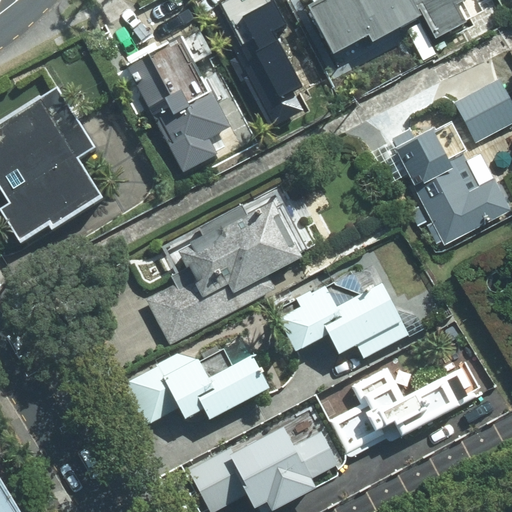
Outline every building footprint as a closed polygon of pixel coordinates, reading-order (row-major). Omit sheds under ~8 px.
[(323,104),(267,0),(241,0),(206,19),(267,134),(323,104)] [(484,21),(472,0),(299,0),(294,3),(330,69),(403,29),(418,56),(484,21)] [(247,147),(194,24),(123,54),(176,177),(247,147)] [(511,109),(495,78),(379,141),(436,247),(511,206),(478,145),(511,126),(511,109)] [(100,140),(61,80),(0,118),(0,171),(15,195),(4,202),(25,234),(52,217),(56,223),(108,190),(83,151),(100,140)] [(331,253),(286,172),(164,240),(182,272),(145,292),(172,341),(331,253)] [(306,285),(262,308),(292,365),(341,339),(350,356),(402,329),(378,283),(321,312),(306,285)] [(392,361),(323,397),(355,457),(487,388),(472,359),(408,392),(392,361)] [(183,362),(120,393),(142,436),(192,411),(201,430),(268,397),(253,367),(198,394),(183,362)] [(308,411),(186,469),(206,511),(256,511),(338,474),(308,411)] [(12,511),(0,491),(0,511),(12,511)]
